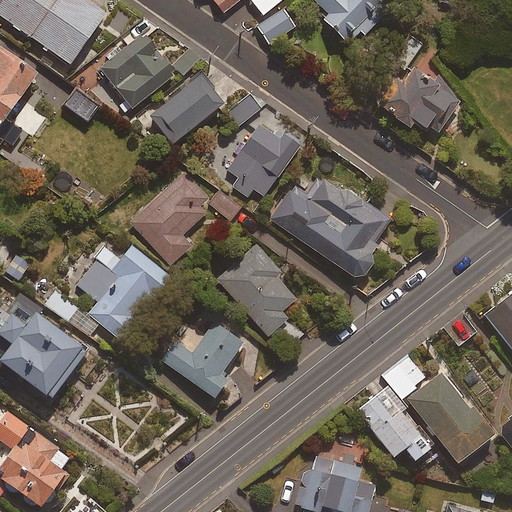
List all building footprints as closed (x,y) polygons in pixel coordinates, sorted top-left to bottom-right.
[(102,10),(87,0),(0,0),(0,15),(67,61),(102,10)] [(212,0),(224,14),(239,0),(212,0)] [(276,0),(251,0),(261,12),(276,0)] [(313,0),(324,10),(319,16),(350,44),(391,0),(313,0)] [(293,24),(280,8),(256,27),(268,43),(293,24)] [(140,31),(97,66),(125,101),(119,106),(125,112),(174,73),(140,31)] [(422,44),(409,33),(398,48),(410,58),(422,44)] [(198,59),(188,47),(170,63),(180,75),(198,59)] [(0,139),(1,138),(11,144),(20,129),(0,117),(31,67),(0,48),(0,139)] [(457,98),(406,62),(377,104),(406,124),(411,117),(433,132),(457,98)] [(218,97),(194,71),(139,121),(150,133),(157,128),(169,141),(218,97)] [(96,105),(74,88),(63,103),(85,120),(96,105)] [(259,107),(247,94),(227,111),(239,125),(259,107)] [(276,135),(255,122),(225,167),(238,176),(232,186),(246,196),(251,188),(262,194),(297,141),(280,130),(276,135)] [(205,195),(182,170),(128,221),(167,262),(188,242),(179,232),(202,210),(196,204),(205,195)] [(366,248),(372,239),(369,238),(385,215),(339,184),(337,188),(316,174),(304,192),(295,186),(291,192),(286,189),(267,217),(349,272),(359,270),(365,265),(368,258),(366,248)] [(239,206),(217,188),(206,201),(229,220),(239,206)] [(116,256),(102,245),(72,281),(95,300),(86,312),(116,336),(167,274),(127,242),(116,256)] [(292,297),(253,245),(216,272),(261,333),(283,317),(277,308),(292,297)] [(27,261),(14,253),(3,270),(16,279),(27,261)] [(511,287),(481,311),(511,350),(511,287)] [(97,322),(52,291),(43,304),(87,335),(97,322)] [(0,360),(44,393),(80,346),(36,312),(38,309),(16,293),(0,314),(0,360)] [(240,341),(212,319),(189,349),(177,339),(162,359),(209,396),(223,377),(216,372),(240,341)] [(379,373),(400,398),(415,386),(413,383),(422,375),(404,353),(379,373)] [(488,431),(439,370),(404,398),(453,459),(488,431)] [(426,444),(382,387),(354,409),(388,453),(400,444),(409,457),(426,444)] [(0,453),(0,477),(37,505),(62,470),(58,467),(67,454),(4,409),(0,413),(0,439),(7,445),(0,453)] [(511,413),(495,428),(511,446),(511,413)] [(324,511),(363,511),(372,483),(351,477),(354,464),(313,453),(299,505),(302,505),(300,510),(306,511),(314,511),(315,509),(324,511)] [(97,511),(101,508),(79,487),(57,510),(59,511),(97,511)] [(498,511),(497,511),(487,511),(446,502),(443,511),(498,511)]
